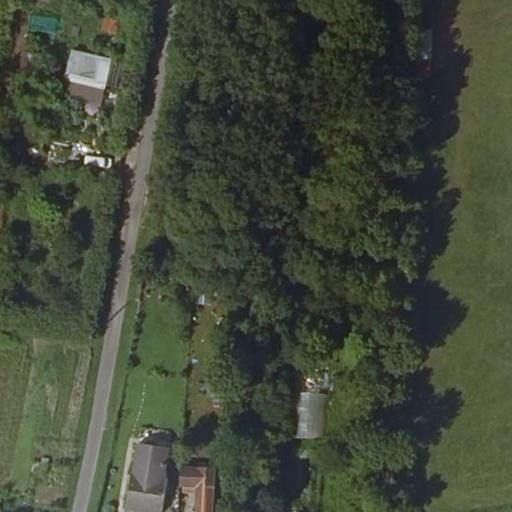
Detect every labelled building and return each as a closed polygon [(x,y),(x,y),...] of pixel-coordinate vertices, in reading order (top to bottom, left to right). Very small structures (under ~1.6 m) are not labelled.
[(118,38),(119,18),(100,17),(99,37),(118,38)] [(417,60),(433,59),(432,30),(416,31),(417,60)] [(104,88),(107,72),(77,66),(75,82),(104,88)] [(324,439),(326,393),(293,392),(291,437),(324,439)] [(135,482),(129,511),(165,511),(169,488),(168,488),(174,458),(142,452),(137,482),(135,482)] [(205,511),(221,511),(221,471),(205,471),(191,471),(191,488),(205,488),(205,511)]
